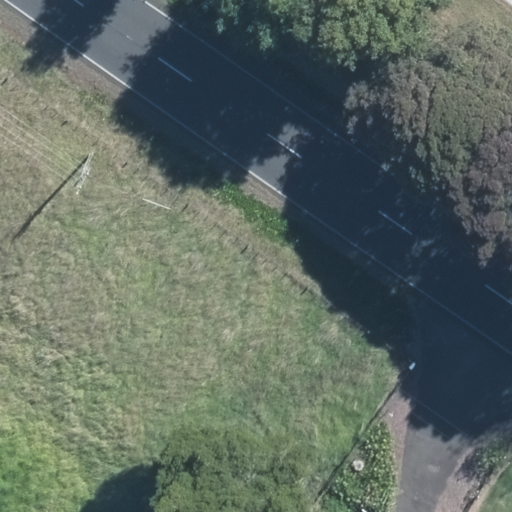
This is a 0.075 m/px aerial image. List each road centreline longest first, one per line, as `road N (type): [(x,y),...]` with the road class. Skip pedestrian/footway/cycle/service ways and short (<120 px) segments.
road 1 (unclassified): [(72,0),(511,306)]
road 2 (unknown): [(494,294),(377,511)]
